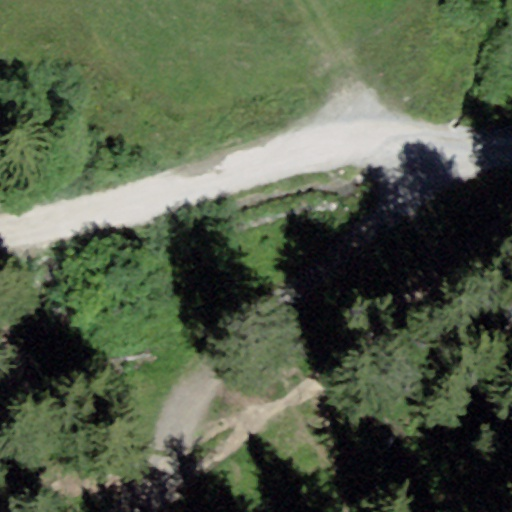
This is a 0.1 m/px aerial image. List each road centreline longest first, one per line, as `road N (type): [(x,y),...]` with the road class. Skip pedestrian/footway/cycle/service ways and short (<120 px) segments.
road 1 (track): [(511,159),(299,160),(0,245)]
road 2 (track): [(151,511),(194,419),(418,163)]
